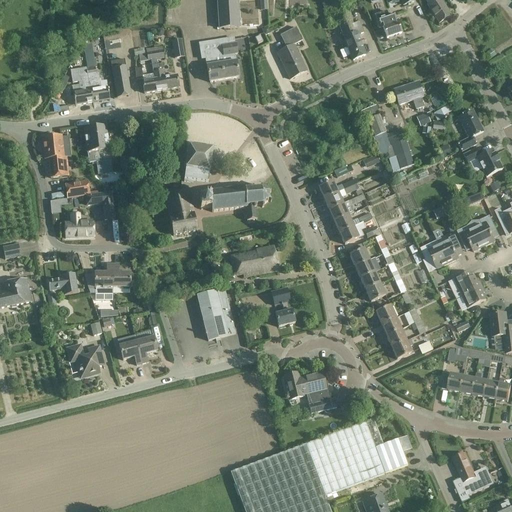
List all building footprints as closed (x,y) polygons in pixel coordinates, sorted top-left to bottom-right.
[(216,0),(219,30),(240,29),(237,0),(216,0)] [(263,0),(260,0),(261,11),(268,11),(267,0),(263,0)] [(344,38),(353,61),(365,56),(357,36),(363,33),(359,22),(353,24),(343,0),(320,0),(331,27),(338,24),(344,38)] [(427,6),(439,24),(451,16),(440,0),(424,0),(428,5),(427,6)] [(383,29),(386,39),(401,34),(397,22),(396,22),(394,15),(389,16),(387,11),(374,16),(376,20),(375,20),(378,30),(383,29)] [(277,53),(290,80),(307,72),(294,45),(302,41),(296,28),(280,36),(286,49),(277,53)] [(135,42),(143,42),(143,30),(135,31),(135,42)] [(171,42),(174,59),(185,57),(182,40),(171,42)] [(220,57),(224,80),(239,78),(236,62),(235,56),(238,55),(236,44),(221,46),(223,56),(220,57)] [(83,47),(86,68),(92,103),(109,100),(106,82),(100,83),(98,75),(95,75),(90,45),(83,47)] [(154,48),(157,60),(164,59),(162,47),(154,48)] [(142,82),(144,94),(162,91),(158,65),(157,65),(156,60),(157,60),(154,48),(146,50),(147,62),(151,61),(153,72),(152,72),(153,75),(142,76),(141,68),(135,69),(135,80),(142,80),(143,82),(142,82)] [(207,67),(209,83),(224,80),(220,57),(219,51),(205,53),(207,67)] [(111,69),(116,99),(131,96),(126,67),(124,60),(111,62),(112,69),(111,69)] [(158,65),(162,91),(179,88),(177,76),(165,78),(163,64),(158,65)] [(92,103),(86,68),(70,72),(73,85),(79,84),(79,86),(72,87),(75,106),(92,103)] [(413,101),(416,111),(424,108),(421,98),(423,98),(418,83),(401,88),(402,90),(394,92),(399,105),(413,101)] [(435,113),(439,121),(445,118),(444,116),(453,111),(449,105),(435,113)] [(389,153),(387,148),(392,146),(387,133),(380,116),(376,106),(358,113),(362,123),(367,121),(374,137),(372,138),(380,157),(389,153)] [(458,145),(462,152),(476,145),(472,138),(483,133),(472,111),(458,118),(468,139),(458,145)] [(427,113),(418,117),(422,126),(432,121),(427,113)] [(96,163),(98,176),(112,175),(109,150),(106,127),(83,130),(87,153),(88,164),(96,163)] [(404,134),(397,136),(399,145),(392,147),(395,157),(396,156),(401,170),(414,166),(404,134)] [(48,160),(50,179),(68,177),(66,157),(64,158),(61,136),(42,138),(44,160),(48,160)] [(186,170),(184,182),(193,183),(193,181),(208,183),(209,175),(208,175),(209,171),(210,171),(213,148),(189,145),(186,168),(187,168),(186,170)] [(476,159),(486,178),(502,170),(492,150),(481,156),(478,149),(463,156),(467,164),(476,159)] [(375,155),(364,160),(368,169),(379,163),(375,155)] [(344,190),(356,185),(354,180),(342,186),(344,190)] [(336,189),(332,182),(318,188),(324,200),(344,190),(342,186),(336,189)] [(65,185),(67,199),(85,198),(89,197),(88,183),(65,185)] [(104,195),(112,194),(116,194),(115,190),(115,184),(103,186),(104,195)] [(356,185),(344,190),(346,195),(359,190),(356,185)] [(246,208),(247,221),(256,220),(255,206),(263,205),(269,201),(268,193),(261,189),(244,191),(244,188),(209,193),(206,194),(205,196),(206,199),(203,199),(199,199),(200,202),(201,206),(200,209),(203,208),(207,208),(212,208),(212,213),(246,208)] [(344,190),(324,200),(329,211),(343,204),(340,199),(346,196),(346,195),(344,190)] [(167,204),(173,236),(197,232),(189,192),(168,196),(169,203),(167,204)] [(115,220),(112,194),(104,195),(89,197),(85,198),(86,208),(102,206),(104,222),(115,220)] [(329,211),(334,222),(348,216),(345,210),(351,208),(350,207),(365,200),(363,196),(357,198),(343,204),(329,211)] [(461,198),(452,202),(458,214),(466,210),(461,198)] [(434,212),(438,221),(446,217),(442,208),(434,212)] [(495,212),(506,236),(510,234),(510,235),(511,234),(511,221),(507,211),(502,213),(500,209),(495,212)] [(65,224),(65,239),(93,238),(93,221),(80,221),(80,213),(69,214),(70,224),(65,224)] [(334,222),(339,233),(372,219),(370,214),(351,223),(348,216),(334,222)] [(472,222),(484,247),(495,242),(491,234),(497,232),(490,216),(480,221),(472,222)] [(339,233),(344,245),(358,239),(356,233),(361,230),(374,224),(372,219),(339,233)] [(469,244),(473,253),(484,247),(472,222),(467,227),(457,232),(463,246),(469,244)] [(375,227),(364,232),(367,239),(378,234),(375,227)] [(439,245),(448,265),(459,259),(454,250),(459,247),(453,234),(443,238),(445,242),(439,245)] [(382,255),(388,253),(383,241),(377,244),(382,255)] [(432,260),(437,270),(448,265),(439,245),(437,242),(420,249),(425,260),(423,261),(424,264),(432,260)] [(3,248),(5,260),(21,257),(18,245),(3,248)] [(355,254),(349,256),(355,268),(369,261),(362,245),(353,249),(355,254)] [(243,276),(244,278),(278,272),(273,247),(258,250),(258,251),(230,257),(232,275),(236,277),(243,276)] [(388,253),(382,255),(388,267),(393,264),(388,253)] [(374,259),(369,261),(355,268),(360,279),(375,273),(372,267),(377,265),(374,259)] [(393,264),(388,267),(393,279),(399,276),(393,264)] [(113,295),(112,288),(113,288),(113,265),(107,265),(107,274),(95,274),(95,295),(113,295)] [(113,288),(130,288),(134,288),(134,282),(130,282),(130,274),(118,274),(118,265),(113,265),(113,288)] [(425,271),(419,273),(421,283),(428,281),(425,271)] [(375,273),(360,279),(365,291),(380,285),(375,273)] [(63,289),(64,296),(78,294),(75,274),(61,276),(61,279),(47,281),(49,292),(63,289)] [(462,297),(480,289),(475,277),(467,280),(465,275),(451,282),(455,291),(459,290),(462,297)] [(399,276),(393,279),(400,295),(406,292),(399,276)] [(0,289),(0,310),(32,303),(27,279),(0,285),(0,289)] [(380,285),(365,291),(370,303),(385,296),(380,285)] [(275,315),(278,328),(295,324),(291,311),(289,304),(291,303),(287,289),(270,293),(274,308),(282,306),(284,313),(275,315)] [(480,289),(462,297),(468,309),(486,301),(480,289)] [(197,297),(208,342),(236,335),(225,291),(216,293),(216,292),(197,297)] [(55,307),(54,294),(47,295),(48,308),(55,307)] [(412,306),(407,294),(401,297),(406,309),(412,306)] [(375,314),(381,325),(396,319),(390,307),(375,314)] [(414,324),(420,321),(414,310),(409,312),(414,324)] [(148,314),(151,326),(157,325),(154,312),(148,314)] [(511,354),(511,327),(507,328),(505,314),(491,316),(493,338),(504,336),(505,356),(511,354)] [(381,325),(386,337),(401,330),(396,319),(381,325)] [(417,330),(419,336),(425,333),(420,321),(414,324),(411,326),(413,332),(417,330)] [(467,322),(455,328),(458,334),(470,328),(467,322)] [(89,326),(92,337),(102,334),(99,323),(89,326)] [(386,337),(391,349),(406,342),(401,330),(386,337)] [(136,343),(142,365),(148,363),(145,355),(157,352),(153,338),(136,343)] [(391,349),(397,360),(411,353),(409,348),(413,346),(410,340),(406,342),(391,349)] [(422,356),(433,350),(429,342),(418,347),(422,356)] [(136,366),(142,365),(136,343),(119,348),(123,361),(134,358),(136,366)] [(76,361),(81,378),(99,373),(96,363),(102,361),(98,348),(89,350),(91,357),(83,359),(80,347),(68,350),(71,362),(76,361)] [(449,363),(455,365),(457,356),(467,358),(468,352),(456,349),(451,350),(449,363)] [(308,406),(310,415),(337,409),(335,400),(331,401),(328,389),(326,389),(322,374),(299,379),(298,374),(285,377),(291,400),(303,397),(302,395),(306,394),(309,406),(308,406)] [(448,391),(460,393),(463,377),(451,375),(448,391)] [(475,380),(472,396),(484,398),(487,382),(480,381),(481,377),(476,376),(475,380)] [(460,393),(472,396),(475,380),(463,377),(460,393)] [(496,400),(508,403),(511,387),(504,385),(504,381),(500,380),(499,384),(496,400)] [(496,400),(499,384),(487,382),(484,398),(496,400)] [(231,477),(243,511),(330,511),(325,497),(408,466),(398,441),(383,447),(373,422),(231,477)] [(489,488),(481,471),(474,474),(465,454),(452,460),(461,479),(452,483),(462,504),(471,500),(469,497),(489,488)] [(387,511),(381,495),(363,502),(366,511),(387,511)] [(511,511),(511,502),(510,503),(508,499),(499,504),(501,507),(496,509),(497,511),(511,511)]
